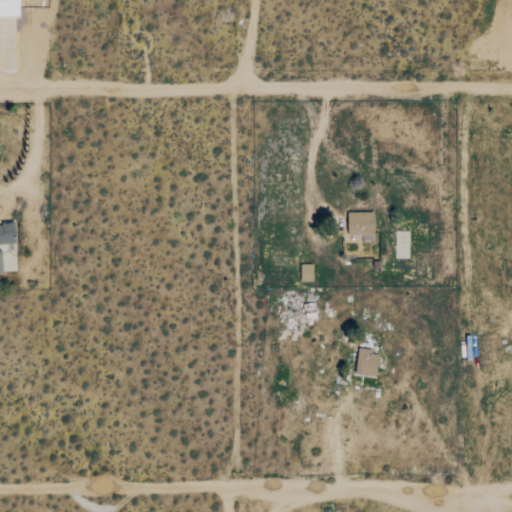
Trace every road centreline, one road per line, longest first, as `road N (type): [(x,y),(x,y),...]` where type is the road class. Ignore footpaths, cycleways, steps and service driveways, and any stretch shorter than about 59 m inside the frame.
road 1 (track): [(0,91),(511,87)]
road 2 (track): [(0,485),(511,483)]
road 3 (track): [(325,89),(309,159),(323,206)]
